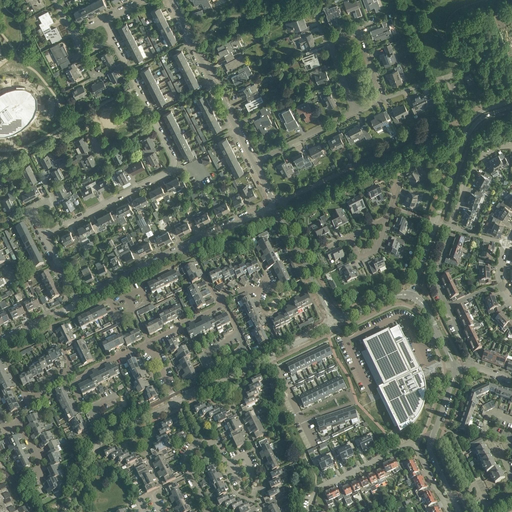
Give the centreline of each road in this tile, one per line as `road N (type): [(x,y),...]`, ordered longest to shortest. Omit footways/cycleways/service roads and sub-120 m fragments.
road 1 (secondary): [(76,304),(259,212),(272,213)]
road 2 (tertiary): [(253,163),(170,0)]
road 3 (residential): [(67,511),(92,450),(176,401)]
road 4 (residential): [(42,237),(171,166)]
road 5 (residential): [(308,511),(316,488),(419,437)]
